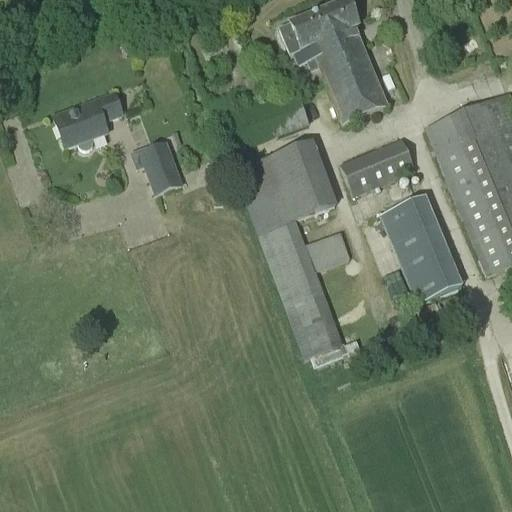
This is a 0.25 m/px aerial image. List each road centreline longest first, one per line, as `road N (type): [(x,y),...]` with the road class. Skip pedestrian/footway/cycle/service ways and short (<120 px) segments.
road 1 (unknown): [(511,464),(411,130)]
road 2 (unknown): [(411,130),(356,142),(337,169),(385,329)]
road 3 (unknown): [(411,130),(390,0)]
